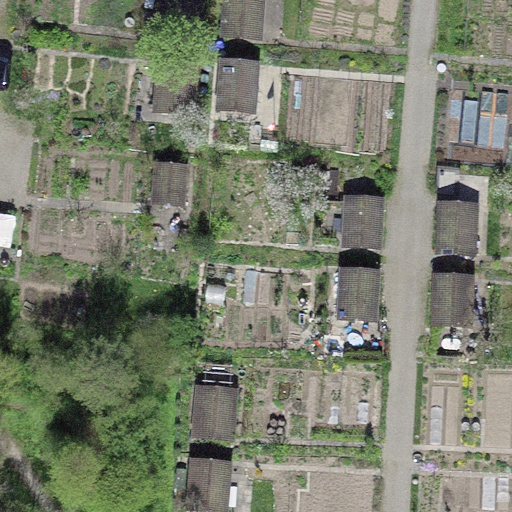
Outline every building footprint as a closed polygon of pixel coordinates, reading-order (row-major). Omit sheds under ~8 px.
[(206,0),(166,0),(162,35),(202,40),(206,0)] [(266,0),(226,0),(224,33),(264,35),(266,0)] [(261,62),(222,58),(216,107),(256,112),(261,62)] [(197,63),(157,60),(153,109),(193,112),(197,63)] [(190,162),(153,160),(150,202),(187,205),(190,162)] [(387,199),(347,196),(344,246),(384,248),(387,199)] [(480,202),(440,201),(438,250),(478,252),(480,202)] [(379,269),(339,266),(336,316),(376,318),(379,269)] [(473,273),(433,271),(430,320),(470,322),(473,273)] [(235,388),(195,386),(193,436),(233,437),(235,388)] [(227,511),(230,463),(190,461),(188,511),(211,511),(227,511)]
